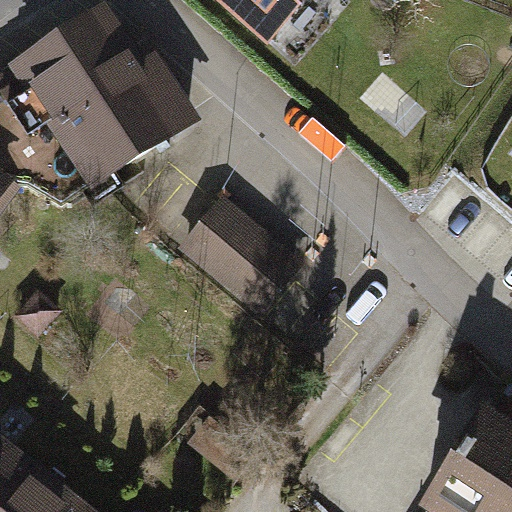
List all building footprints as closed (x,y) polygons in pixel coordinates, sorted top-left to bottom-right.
[(197,0),(259,57),(272,44),(276,48),(320,0),(197,0)] [(103,15),(0,78),(0,174),(16,187),(68,211),(193,135),(152,68),(139,75),(103,15)] [(0,207),(16,187),(0,174),(0,207)] [(307,276),(223,206),(175,263),(259,334),(307,276)] [(62,320),(36,297),(13,323),(39,347),(62,320)] [(183,397),(129,352),(82,407),(136,453),(183,397)] [(511,511),(511,444),(484,427),(430,511),(511,511)] [(76,511),(0,447),(0,511),(76,511)]
